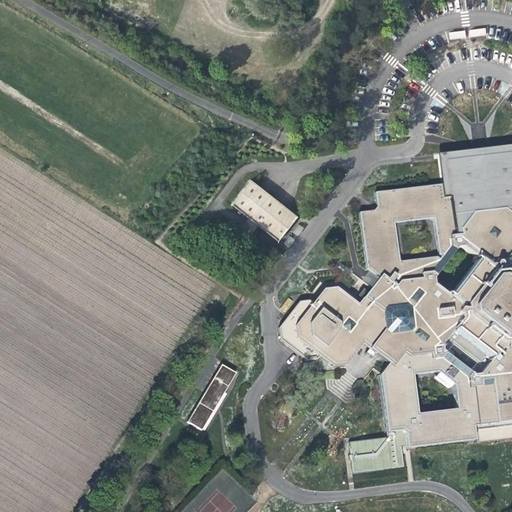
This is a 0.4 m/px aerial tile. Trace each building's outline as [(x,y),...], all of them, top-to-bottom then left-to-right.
[(376,373),(382,430),(396,428),(401,431),(402,446),(470,439),(469,426),(473,426),(474,426),(511,421),(511,148),(439,158),(441,185),(375,193),(377,206),(371,211),(358,212),(365,269),(376,277),(366,290),(362,287),(357,293),(361,297),(356,302),(335,286),(322,288),(311,301),(307,298),(299,299),(276,328),(278,339),(305,360),(315,359),(318,356),(331,367),(344,365),(361,343),(367,348),(364,352),(371,358),(374,354),(385,363),(376,373)] [(230,205),(269,233),(288,210),(248,181),(230,205)] [(288,210),(269,233),(276,239),(294,215),(288,210)] [(220,364),(185,422),(199,430),(200,429),(222,392),(234,373),(220,364)] [(224,394),(222,392),(200,429),(202,430),(224,394)] [(511,437),(511,421),(474,426),(473,426),(475,441),(511,437)]
